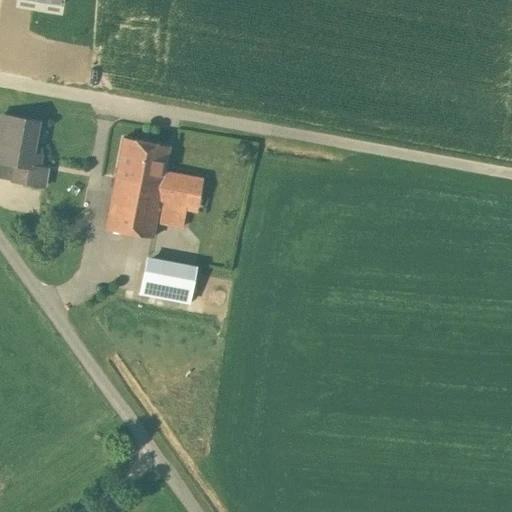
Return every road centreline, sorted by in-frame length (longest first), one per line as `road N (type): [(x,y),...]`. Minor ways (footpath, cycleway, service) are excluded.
road 1 (unclassified): [(511,174),(0,80)]
road 2 (unclassified): [(195,511),(0,237)]
